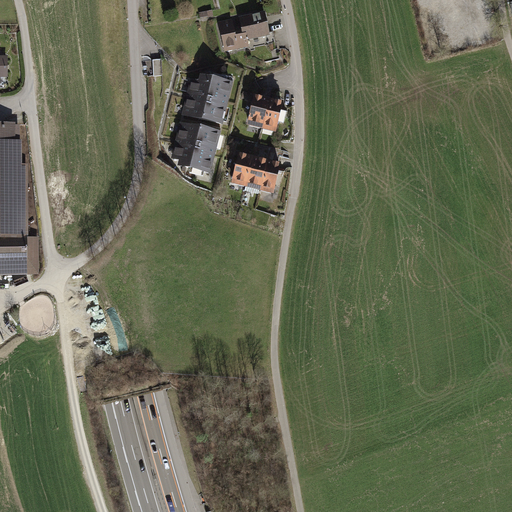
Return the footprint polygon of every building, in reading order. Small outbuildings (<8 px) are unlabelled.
[(242,19),(244,28),(247,40),(248,40),(248,38),(267,34),(263,14),(242,19)] [(248,46),(247,40),(244,28),(234,30),(232,21),(219,24),(225,49),(236,47),(236,49),(248,46)] [(185,115),(221,124),(222,121),(225,108),(231,84),(226,83),(228,78),(214,75),(213,80),(208,79),(206,85),(201,83),(193,81),(185,115)] [(263,125),(269,101),(255,97),(249,122),(263,125)] [(269,101),(263,125),(276,129),(278,122),(284,123),(286,112),(281,110),(282,104),(269,101)] [(230,109),(225,108),(222,121),(226,123),(230,109)] [(0,258),(27,258),(26,238),(26,167),(20,167),(20,157),(21,157),(21,142),(12,142),(12,125),(0,124),(0,258)] [(218,134),(182,125),(174,158),(182,160),(188,162),(186,168),(191,169),(190,174),(203,177),(204,172),(209,173),(214,150),(218,136),(218,134)] [(223,137),(218,136),(214,150),(219,151),(223,137)] [(234,180),(247,183),(253,159),(240,155),(234,180)] [(259,194),(260,187),(266,162),(253,159),(247,183),(245,191),(259,194)] [(280,165),(266,162),(260,187),(274,190),(280,165)] [(27,258),(0,258),(0,273),(37,272),(37,237),(26,238),(27,258)]
